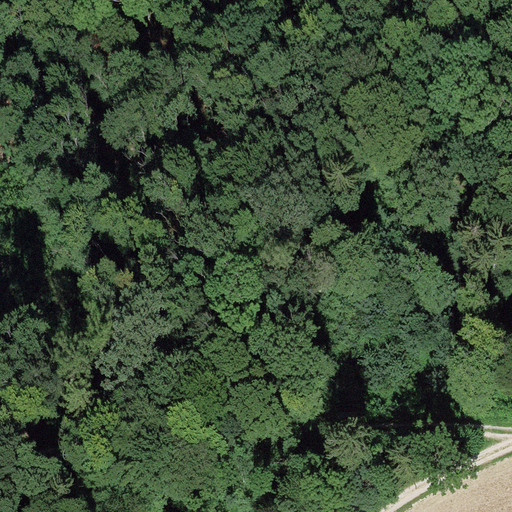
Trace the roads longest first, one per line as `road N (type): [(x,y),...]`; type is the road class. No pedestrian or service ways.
road 1 (track): [(511,431),(0,451)]
road 2 (track): [(511,450),(443,475),(388,511)]
